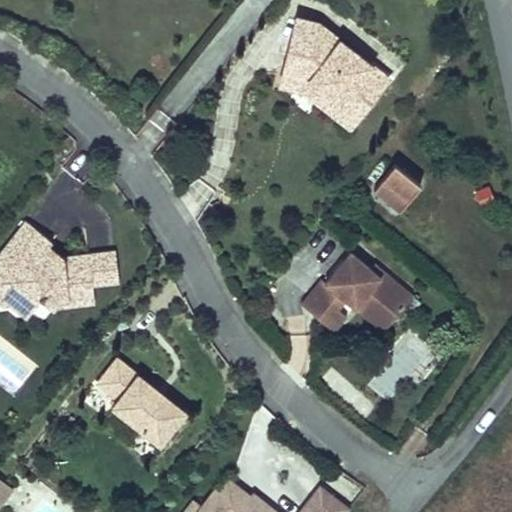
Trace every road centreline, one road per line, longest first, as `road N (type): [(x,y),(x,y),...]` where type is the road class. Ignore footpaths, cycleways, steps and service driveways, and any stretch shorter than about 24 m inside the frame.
road 1 (unclassified): [(0,68),(83,117),(142,181),(220,286),(277,387),(420,495)]
road 2 (unclassified): [(511,380),(420,495)]
